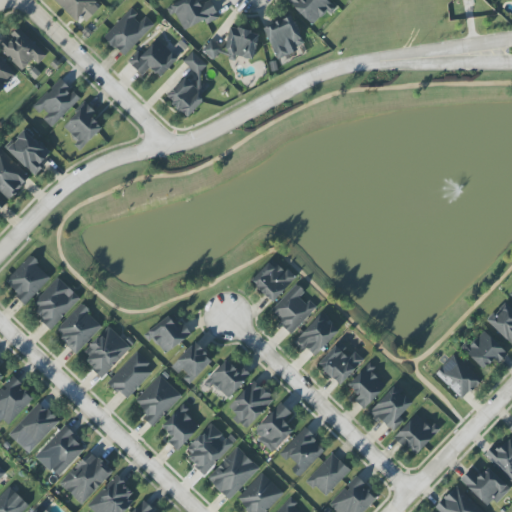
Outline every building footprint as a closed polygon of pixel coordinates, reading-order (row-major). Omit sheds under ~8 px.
[(86,22),(100,6),(93,0),(52,0),(76,22),(81,17),(86,22)] [(204,21),(205,25),(218,19),(210,0),(204,0),(198,3),(196,0),(181,0),(166,7),(170,16),(176,14),(183,30),(204,21)] [(290,0),(288,3),(314,27),(333,6),(326,0),(290,0)] [(141,20),(129,9),(103,38),(124,57),(154,24),(144,16),(141,20)] [(304,47),(291,16),(263,28),(277,59),(304,47)] [(32,60),(37,65),(46,56),(18,27),(0,44),(0,48),(21,71),(32,60)] [(259,33),(229,27),(225,45),(207,41),(204,55),(216,58),(217,55),(252,62),(259,33)] [(178,60),(157,37),(129,63),(141,76),(151,68),(159,77),(178,60)] [(182,62),(197,76),(207,65),(192,52),(182,62)] [(0,89),(16,79),(0,53),(0,89)] [(208,93),(186,72),(163,96),(186,117),(208,93)] [(80,99),(61,79),(32,106),(41,116),(51,127),(80,99)] [(97,113),(84,102),(61,129),(83,148),(101,127),(92,119),(97,113)] [(45,166),(41,162),(48,155),(24,130),(6,147),(34,177),(45,166)] [(0,191),(9,200),(30,177),(0,149),(0,191)] [(4,283),(26,304),(51,278),(29,257),(4,283)] [(273,302),(295,280),(272,258),(250,280),(273,302)] [(52,329),(80,299),(57,278),(29,308),(52,329)] [(315,309),(301,296),(306,292),(297,284),(270,312),(292,333),(315,309)] [(511,345),(511,311),(503,303),(486,321),(511,345)] [(77,353),(103,326),(81,305),(54,332),(77,353)] [(306,348),(314,356),(340,332),(322,313),(293,341),(303,351),(306,348)] [(146,334),(163,356),(189,335),(172,314),(146,334)] [(103,377),(131,348),(108,326),(81,355),(103,377)] [(467,342),(461,347),(483,370),(494,359),(498,364),(507,355),(485,331),(470,345),(467,342)] [(189,384),(213,361),(195,342),(171,365),(189,384)] [(340,386),(363,360),(354,351),(348,358),(341,352),(345,348),(338,342),(317,365),(340,386)] [(136,353),(107,383),(126,400),(154,370),(136,353)] [(435,374),(462,400),(481,380),(454,354),(435,374)] [(227,400),(251,375),(240,366),(236,371),(225,360),(206,380),(227,400)] [(347,384),(358,396),(354,400),(363,409),(387,386),(367,365),(347,384)] [(182,396),(160,375),(133,403),(155,424),(182,396)] [(0,421),(5,427),(34,401),(14,378),(0,390),(0,421)] [(246,430),(274,399),(253,380),(228,407),(237,415),(233,418),(246,430)] [(389,431),(415,403),(395,385),(369,412),(389,431)] [(29,454),(60,422),(39,402),(8,434),(29,454)] [(294,431),(284,421),(291,413),(280,403),(252,432),(272,452),(294,431)] [(172,438),(168,442),(177,451),(201,426),(180,407),(161,427),(172,438)] [(440,431),(434,424),(430,428),(417,414),(394,436),(413,456),(440,431)] [(205,474),(233,445),(211,423),(183,452),(205,474)] [(59,477),(86,448),(63,427),(40,451),(56,465),(51,469),(59,477)] [(325,450),(303,429),(279,455),(288,463),(286,465),(300,477),(325,450)] [(511,439),(510,438),(498,451),(492,446),(484,455),(511,482),(511,439)] [(207,480),(229,501),(259,468),(237,447),(207,480)] [(59,484),(82,505),(113,472),(90,451),(59,484)] [(306,481),(325,498),(350,471),(332,454),(306,481)] [(509,488),(487,468),(478,478),(470,470),(460,481),(490,509),(509,488)] [(246,511),(266,511),(284,494),(262,473),(237,500),(248,511),(246,511)] [(93,511),(124,511),(137,499),(115,477),(87,506),(93,511)] [(329,503),(337,511),(364,511),(378,499),(356,477),(329,503)] [(0,511),(23,511),(29,506),(9,487),(0,496),(0,511)]
